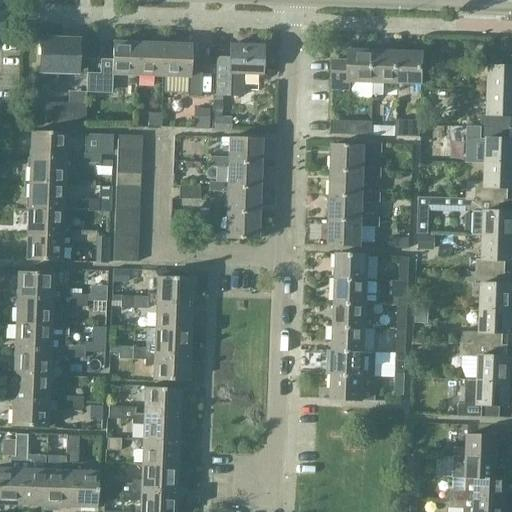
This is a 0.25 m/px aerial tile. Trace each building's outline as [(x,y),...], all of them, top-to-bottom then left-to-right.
[(75,73),(77,41),(41,40),(39,69),(35,69),(35,88),(56,89),(57,73),(75,73)] [(113,76),(137,76),(138,44),(112,43),(111,62),(100,62),(99,75),(87,75),(86,93),(113,94),(113,76)] [(163,77),(164,44),(138,44),(137,76),(163,77)] [(189,45),(164,44),(163,77),(188,78),(187,97),(200,97),(201,65),(188,65),(189,45)] [(260,74),(261,48),(229,47),(228,58),(216,58),(215,95),(212,95),(211,117),(213,117),(212,130),(230,131),(230,117),(220,117),(221,96),(240,97),(242,73),(260,74)] [(372,83),(373,51),(349,50),(348,62),(333,62),(332,91),(349,91),(349,82),(372,83)] [(396,83),(397,52),(373,51),(372,83),(372,95),(383,96),(383,83),(396,83)] [(422,53),(397,52),(396,83),(421,84),(422,53)] [(489,68),(488,91),(511,91),(511,67),(511,68),(511,67),(511,55),(484,55),(483,67),(489,68)] [(511,115),(511,91),(488,91),(487,115),(481,115),(481,127),(510,128),(510,116),(511,115)] [(85,104),(43,102),(42,123),(84,125),(85,104)] [(148,114),(147,126),(159,126),(161,114),(148,114)] [(419,121),(394,120),(394,136),(419,137),(419,121)] [(371,123),(330,121),(330,135),(371,136),(371,123)] [(511,139),(509,140),(510,128),(481,127),(467,127),(466,163),(485,164),(511,164),(511,139)] [(30,132),(29,158),(64,159),(65,133),(30,132)] [(84,134),(83,154),(86,154),(99,154),(111,155),(112,135),(84,134)] [(116,136),(116,148),(140,149),(140,136),(116,136)] [(209,166),(227,166),(227,163),(259,164),(260,139),(228,138),(227,157),(209,157),(209,166)] [(331,145),(330,170),(363,172),(363,168),(364,152),(381,153),(381,144),(362,143),(362,147),(331,145)] [(139,161),(140,149),(116,148),(115,160),(139,161)] [(72,160),(72,164),(85,165),(86,154),(83,154),(72,153),(72,160)] [(99,154),(86,154),(85,165),(99,166),(99,154)] [(72,172),(72,164),(72,160),(64,160),(64,159),(29,158),(29,168),(27,168),(24,170),(23,183),(63,185),(63,171),(72,172)] [(139,174),(139,161),(115,160),(115,173),(139,174)] [(258,189),(259,164),(227,163),(227,166),(226,182),(209,182),(208,191),(226,191),(226,188),(258,189)] [(511,188),(511,164),(485,164),(485,182),(467,182),(466,199),(507,200),(508,189),(511,188)] [(380,168),(363,168),(363,172),(330,170),(329,195),(362,197),(362,192),(363,177),(380,178),(380,168)] [(138,186),(139,174),(115,173),(115,185),(138,186)] [(62,200),(63,185),(23,183),(23,197),(25,199),(28,200),(28,209),(62,210),(62,211),(83,211),(97,212),(97,199),(84,199),(84,201),(62,200)] [(138,199),(138,186),(115,185),(114,198),(138,199)] [(199,187),(177,187),(177,199),(199,199),(199,187)] [(257,214),(258,189),(226,188),(226,191),(226,207),(208,206),(207,215),(225,216),(225,214),(257,214)] [(380,193),(362,192),(362,197),(329,195),(329,220),(361,222),(362,217),(362,202),(379,202),(380,193)] [(511,212),(507,212),(507,200),(466,199),(418,197),(417,233),(428,234),(429,210),(484,212),(483,236),(511,236),(511,212)] [(137,211),(138,199),(114,198),(114,211),(137,211)] [(61,226),(62,211),(62,210),(28,209),(27,235),(61,236),(69,236),(69,242),(71,242),(82,242),(83,230),(70,230),(71,226),(61,226)] [(137,224),(137,211),(114,211),(113,223),(137,224)] [(257,239),(257,214),(225,214),(225,216),(225,232),(207,231),(207,240),(225,241),(225,238),(257,239)] [(379,218),(362,217),(361,222),(329,220),(328,245),(360,246),(361,227),(378,227),(379,218)] [(136,237),(137,224),(113,223),(113,236),(136,237)] [(96,231),(83,230),(82,242),(96,243),(96,231)] [(71,247),(71,242),(69,242),(69,236),(61,236),(27,235),(26,260),(60,261),(61,247),(71,247)] [(434,236),(418,235),(417,249),(434,250),(434,236)] [(136,249),(136,237),(113,236),(112,248),(136,249)] [(511,261),(511,236),(483,236),(482,260),(475,260),(475,272),(504,273),(505,261),(511,261)] [(135,262),(136,249),(112,248),(112,261),(135,262)] [(336,254),(335,278),(367,279),(368,255),(336,254)] [(407,275),(408,258),(399,257),(398,274),(407,275)] [(17,272),(16,298),(59,299),(59,305),(72,306),(73,294),(68,294),(68,289),(52,289),(52,273),(17,272)] [(511,285),(504,285),(504,273),(475,272),(475,284),(481,284),(480,308),(511,309),(511,285)] [(147,292),(147,296),(147,303),(155,303),(155,302),(190,304),(191,278),(156,277),(156,292),(147,292)] [(367,293),(367,279),(335,278),(334,302),(366,303),(366,305),(372,305),(373,293),(367,293)] [(406,299),(407,281),(398,281),(398,299),(406,299)] [(86,295),(73,294),(72,306),(86,306),(86,295)] [(133,307),(134,295),(120,295),(120,307),(133,307)] [(147,308),(147,303),(147,296),(134,295),(133,307),(147,308)] [(59,311),(59,305),(59,299),(16,298),(15,323),(50,325),(51,311),(59,311)] [(189,329),(190,304),(155,302),(155,303),(154,328),(189,329)] [(366,317),(366,305),(366,303),(334,302),(333,326),(365,328),(365,329),(371,329),(372,317),(366,317)] [(405,323),(406,305),(397,305),(397,323),(405,323)] [(427,307),(415,306),(415,320),(426,321),(427,307)] [(511,333),(511,312),(511,309),(480,308),(479,332),(473,332),(461,332),(460,343),(501,345),(502,333),(511,333)] [(50,325),(15,323),(14,349),(49,350),(57,351),(57,357),(70,358),(71,346),(66,339),(66,326),(50,325)] [(365,352),(365,329),(365,328),(333,326),(332,351),(365,352)] [(188,355),(189,329),(154,328),(153,353),(188,355)] [(404,347),(405,329),(396,328),(395,347),(404,347)] [(501,357),(501,345),(460,343),(460,357),(462,358),(462,369),(465,379),(477,379),(477,381),(509,382),(510,357),(501,357)] [(84,358),(84,352),(84,347),(83,347),(71,346),(70,358),(84,358)] [(131,359),(132,347),(119,346),(118,358),(131,359)] [(144,365),(153,365),(152,379),(187,380),(188,355),(153,353),(153,355),(145,354),(145,348),(132,347),(131,359),(145,360),(144,365)] [(57,365),(57,357),(57,351),(49,350),(14,349),(13,375),(48,376),(49,364),(57,365)] [(372,352),(365,352),(332,351),(331,375),(364,376),(371,376),(372,352)] [(404,371),(404,353),(395,352),(395,370),(404,371)] [(48,391),(48,376),(13,375),(12,401),(55,402),(55,408),(68,408),(69,397),(56,396),(56,392),(48,391)] [(363,388),(364,377),(364,376),(331,375),(330,399),(375,401),(375,388),(363,388)] [(403,395),(403,377),(394,377),(394,395),(403,395)] [(477,381),(465,380),(464,405),(458,404),(457,417),(470,418),(470,416),(499,417),(499,406),(509,406),(509,382),(477,381)] [(143,406),(143,414),(178,415),(178,388),(144,387),(143,406)] [(82,397),(69,397),(68,408),(82,409),(82,397)] [(47,402),(12,401),(11,426),(46,428),(47,411),(47,402)] [(121,419),(121,407),(108,407),(108,418),(121,419)] [(134,413),(134,408),(135,407),(121,407),(121,419),(132,419),(131,424),(142,425),(142,439),(177,440),(178,415),(143,414),(134,413)] [(454,447),(454,455),(497,457),(498,435),(467,434),(466,447),(454,447)] [(14,448),(26,448),(27,435),(15,435),(14,448)] [(67,436),(66,449),(77,450),(78,437),(67,436)] [(120,450),(121,438),(107,437),(107,450),(120,450)] [(176,466),(177,440),(142,439),(141,464),(176,466)] [(0,503),(18,504),(20,461),(26,461),(26,460),(26,455),(26,448),(14,448),(14,456),(9,456),(8,469),(0,469),(0,503)] [(70,506),(71,472),(71,463),(77,463),(77,450),(66,449),(65,462),(59,462),(59,471),(45,471),(44,505),(44,510),(58,511),(60,509),(60,506),(70,506)] [(417,454),(408,454),(407,466),(416,467),(417,454)] [(20,461),(18,504),(44,505),(45,471),(46,456),(26,455),(26,460),(26,461),(20,461)] [(496,478),(497,457),(454,455),(453,464),(453,478),(465,478),(476,478),(496,479),(496,478)] [(71,463),(71,472),(70,506),(95,507),(97,473),(81,472),(81,463),(77,463),(71,463)] [(131,484),(130,490),(175,491),(176,466),(141,464),(140,480),(131,480),(131,484)] [(496,478),(496,479),(476,478),(465,478),(453,478),(452,490),(451,490),(450,498),(462,499),(505,500),(506,478),(496,478)] [(105,483),(104,495),(118,496),(118,483),(105,483)] [(131,484),(118,483),(118,496),(122,496),(122,501),(139,501),(139,511),(174,511),(175,491),(130,490),(131,484)] [(464,509),(463,511),(504,511),(505,500),(462,499),(450,498),(450,508),(464,509)]
